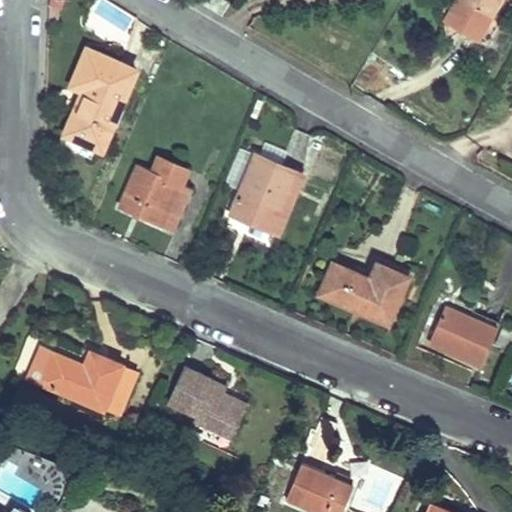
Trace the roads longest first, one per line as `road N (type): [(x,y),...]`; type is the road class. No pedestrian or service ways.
road 1 (residential): [(22,0),(10,182),(36,230),(511,437)]
road 2 (residential): [(157,0),(511,209)]
